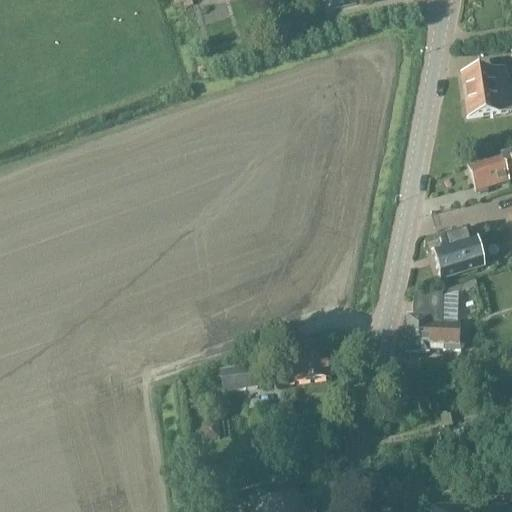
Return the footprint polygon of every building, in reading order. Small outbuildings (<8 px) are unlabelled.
[(460,77),(467,120),(500,115),(496,88),(506,86),(503,70),(460,77)] [(467,170),(475,196),(508,186),(504,174),(511,171),(511,152),(507,155),(508,157),(467,170)] [(440,283),(483,270),(474,242),(471,243),(467,231),(437,241),(440,252),(431,255),(440,283)] [(474,281),(442,291),(412,299),(411,317),(406,317),(404,355),(428,355),(428,350),(457,351),(461,351),(463,351),(464,339),(459,339),(460,326),(441,326),(442,300),(476,290),(474,281)] [(275,388),(294,384),(326,379),(324,359),(321,359),(320,346),(294,350),(296,362),(277,365),(277,372),(273,373),(275,388)] [(254,371),(262,370),(260,356),(245,358),(246,370),(218,374),(221,396),(257,391),(254,371)] [(409,425),(437,417),(427,378),(399,386),(409,425)] [(479,442),(489,440),(487,427),(479,429),(479,432),(448,437),(455,479),(484,473),(479,442)] [(447,438),(431,442),(434,458),(450,455),(447,438)] [(315,511),(316,511),(308,511),(307,498),(295,499),(294,486),(247,494),(248,511),(315,511)]
